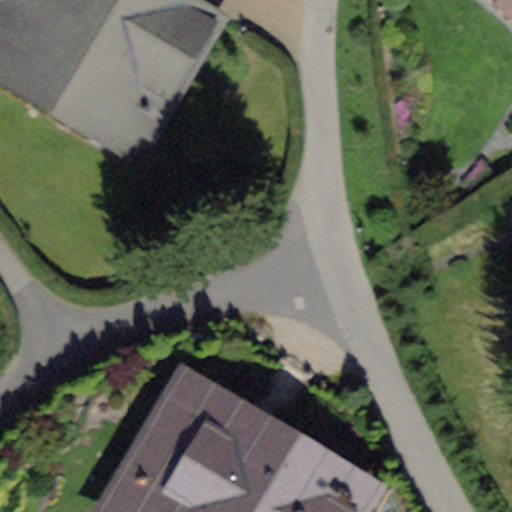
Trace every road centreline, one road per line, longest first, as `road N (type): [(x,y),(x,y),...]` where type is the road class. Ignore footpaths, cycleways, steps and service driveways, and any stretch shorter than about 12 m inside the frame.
road 1 (residential): [(341,276),(116,323),(66,345),(0,408)]
road 2 (residential): [(341,276),(319,121),(320,0)]
road 3 (residential): [(455,511),(341,276)]
